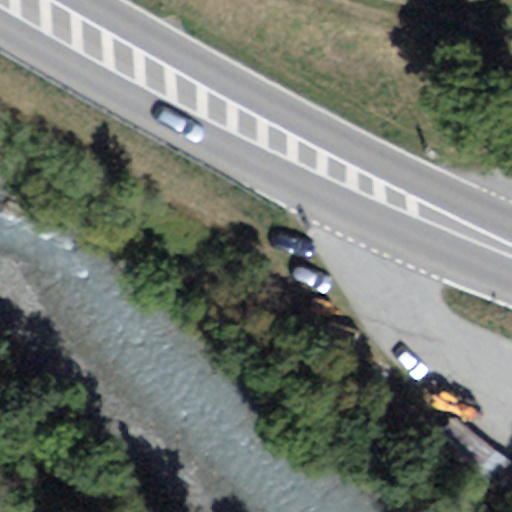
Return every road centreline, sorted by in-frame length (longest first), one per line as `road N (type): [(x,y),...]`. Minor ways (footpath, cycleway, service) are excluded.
road 1 (secondary): [(26,0),(263,135),(511,257)]
road 2 (track): [(511,57),(349,0)]
